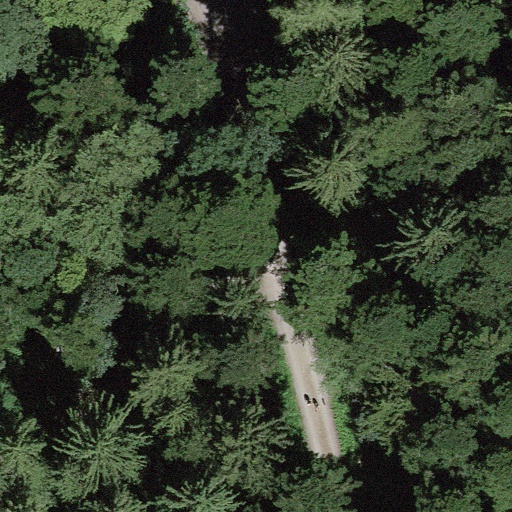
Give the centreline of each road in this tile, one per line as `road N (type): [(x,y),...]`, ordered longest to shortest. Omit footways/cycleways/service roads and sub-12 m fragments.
road 1 (track): [(0,461),(257,247),(449,0)]
road 2 (track): [(186,0),(332,511)]
